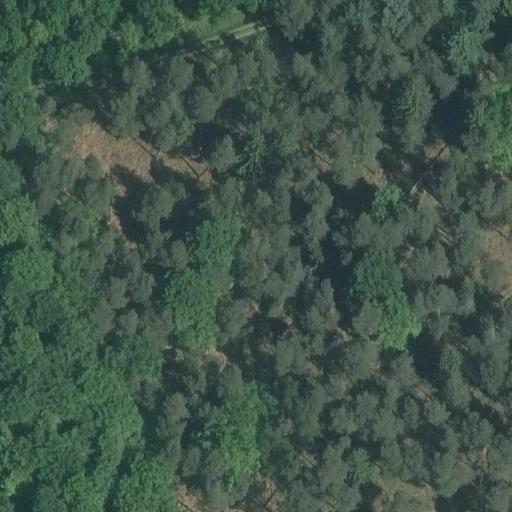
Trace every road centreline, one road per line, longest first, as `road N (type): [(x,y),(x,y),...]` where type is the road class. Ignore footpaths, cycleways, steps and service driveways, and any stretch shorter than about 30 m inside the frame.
road 1 (track): [(0,185),(174,511)]
road 2 (track): [(328,0),(0,125)]
